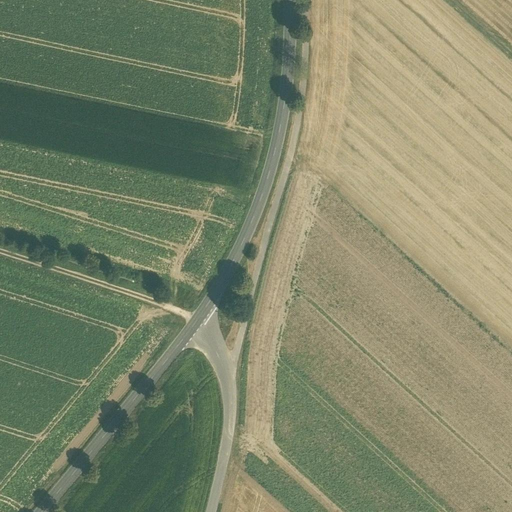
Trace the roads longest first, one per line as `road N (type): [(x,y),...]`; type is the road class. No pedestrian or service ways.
road 1 (tertiary): [(289,0),(279,130),(262,194),(196,320)]
road 2 (tertiary): [(196,320),(41,511)]
road 3 (track): [(196,320),(0,254)]
road 4 (unclassified): [(210,511),(230,410),(223,368)]
